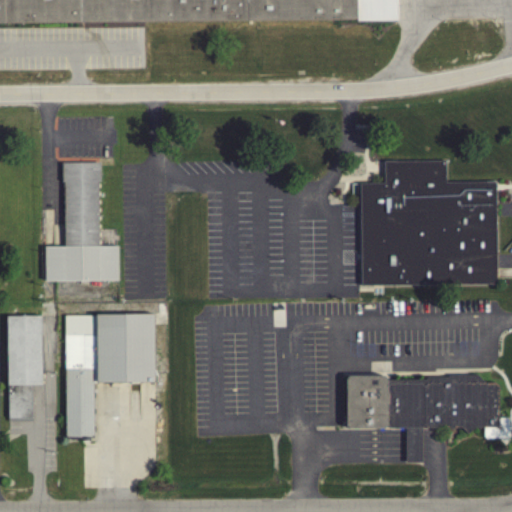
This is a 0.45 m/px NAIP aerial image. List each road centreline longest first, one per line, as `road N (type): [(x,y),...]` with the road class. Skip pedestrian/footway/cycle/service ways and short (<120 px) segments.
road 1 (tertiary): [(511,61),(376,87),(0,91)]
road 2 (residential): [(511,506),(163,511)]
